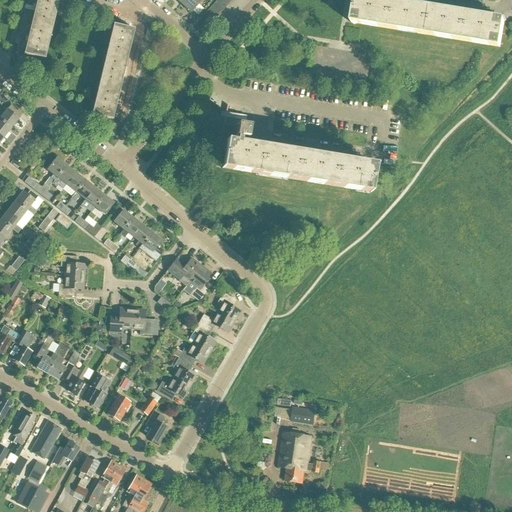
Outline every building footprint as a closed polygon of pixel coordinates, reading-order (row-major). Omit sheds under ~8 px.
[(26,0),(25,6),(47,11),(49,0),(26,0)] [(201,0),(185,0),(182,5),(187,10),(187,9),(191,13),(202,0),(201,0)] [(222,0),(217,0),(216,2),(224,9),(228,5),(222,0)] [(501,48),(505,24),(505,22),(505,20),(380,0),(355,0),(354,14),(352,24),(362,25),(501,48)] [(216,2),(212,6),(220,14),(224,9),(216,2)] [(25,6),(14,51),(40,57),(44,40),(43,39),(43,41),(40,40),(47,11),(25,6)] [(212,6),(208,10),(217,18),(220,14),(212,6)] [(217,18),(208,10),(204,15),(213,22),(217,18)] [(117,45),(111,71),(133,76),(144,32),(119,26),(113,49),(114,50),(115,44),(117,45)] [(101,98),(97,115),(122,121),(133,76),(111,71),(104,100),(101,99),(102,98),(101,98)] [(0,113),(0,120),(11,129),(19,120),(7,110),(3,116),(0,113)] [(0,135),(4,139),(11,129),(0,120),(0,135)] [(371,193),(375,167),(374,167),(375,166),(246,144),(248,128),(240,127),(236,126),(236,128),(224,126),(222,139),(227,140),(224,159),(222,169),(241,172),(371,193)] [(57,178),(66,166),(57,158),(47,170),(57,178)] [(66,185),(76,173),(66,166),(57,178),(54,181),(52,184),(56,188),(57,187),(62,190),(66,185)] [(66,185),(76,193),(85,181),(76,173),(66,185)] [(52,184),(54,181),(50,178),(44,185),(49,188),(52,184)] [(80,196),(85,200),(95,188),(85,181),(76,193),(71,199),(75,202),(80,196)] [(46,192),(49,188),(44,185),(42,188),(36,184),(32,189),(42,197),(46,192)] [(91,213),(95,208),(104,196),(95,188),(85,200),(91,205),(87,210),(91,213)] [(15,202),(27,211),(31,214),(34,210),(30,207),(38,197),(30,191),(27,195),(23,192),(15,202)] [(52,197),(47,192),(42,197),(48,202),(52,197)] [(104,196),(95,208),(104,215),(114,203),(104,196)] [(15,202),(7,211),(20,220),(27,211),(15,202)] [(56,208),(61,212),(65,206),(60,202),(56,208)] [(65,206),(61,212),(66,216),(70,210),(65,206)] [(0,220),(12,230),(17,234),(21,230),(16,226),(20,220),(7,211),(0,220)] [(114,223),(123,230),(133,218),(123,211),(114,223)] [(56,221),(67,229),(71,224),(60,215),(56,221)] [(75,222),(80,226),(84,221),(79,217),(75,222)] [(46,218),(42,223),(47,227),(51,222),(46,218)] [(123,230),(133,238),(142,226),(133,218),(123,230)] [(0,220),(0,235),(5,239),(12,230),(0,220)] [(80,226),(94,238),(102,228),(96,224),(93,228),(84,221),(80,226)] [(47,227),(42,223),(38,228),(43,232),(47,227)] [(133,238),(142,245),(152,233),(142,226),(133,238)] [(102,228),(94,238),(99,242),(107,232),(102,228)] [(142,245),(139,249),(155,262),(164,251),(158,245),(161,241),(152,233),(142,245)] [(31,237),(27,242),(33,246),(37,241),(31,237)] [(103,245),(108,249),(113,243),(108,239),(103,245)] [(33,246),(27,242),(23,247),(28,251),(33,246)] [(113,243),(108,249),(114,253),(118,248),(113,243)] [(66,268),(65,277),(83,278),(84,265),(73,264),(74,257),(61,256),(60,267),(66,268)] [(120,262),(126,266),(130,261),(125,256),(120,262)] [(19,257),(15,262),(20,266),(24,261),(19,257)] [(183,277),(190,282),(201,267),(191,259),(186,266),(177,259),(167,271),(179,281),(183,277)] [(130,261),(126,266),(131,270),(135,265),(130,261)] [(20,266),(15,262),(11,268),(16,272),(20,266)] [(201,267),(190,282),(197,287),(194,291),(193,290),(189,296),(192,298),(192,297),(199,302),(210,288),(208,287),(208,286),(207,283),(206,282),(211,275),(201,267)] [(83,278),(65,277),(64,285),(59,285),(59,287),(54,287),(54,294),(58,294),(58,296),(71,297),(72,290),(83,291),(83,278)] [(159,292),(165,284),(160,280),(154,288),(154,292),(157,295),(159,292)] [(9,294),(15,297),(22,285),(17,281),(9,294)] [(222,306),(217,313),(234,322),(240,311),(230,306),(234,300),(223,293),(217,303),(222,306)] [(44,296),(39,306),(45,309),(50,299),(44,296)] [(15,297),(12,302),(6,313),(12,316),(20,301),(15,297)] [(122,329),(131,329),(132,311),(120,310),(119,317),(110,316),(109,333),(122,334),(122,329)] [(132,311),(131,329),(140,330),(140,335),(158,336),(158,323),(144,323),(145,312),(132,311)] [(203,315),(198,325),(209,331),(212,325),(227,334),(234,322),(217,313),(213,321),(203,315)] [(188,342),(192,344),(209,354),(215,342),(206,337),(209,331),(198,325),(188,342)] [(20,336),(3,326),(0,331),(0,354),(1,355),(1,354),(3,355),(10,342),(15,344),(20,336)] [(102,333),(102,329),(97,327),(94,333),(100,336),(102,333)] [(15,344),(20,348),(13,360),(17,363),(16,364),(20,366),(21,365),(23,366),(31,352),(27,350),(33,338),(22,331),(20,336),(15,344)] [(36,368),(47,375),(64,345),(59,343),(53,354),(47,351),(54,339),(48,336),(33,360),(39,364),(36,368)] [(173,356),(178,359),(189,365),(193,359),(202,365),(209,354),(192,344),(188,352),(183,349),(182,353),(177,350),(173,356)] [(64,345),(47,375),(57,381),(68,364),(73,367),(79,356),(74,352),(67,363),(62,360),(69,348),(64,345)] [(78,359),(85,362),(91,350),(85,346),(78,359)] [(132,360),(118,351),(112,348),(108,355),(113,358),(128,367),(132,360)] [(177,371),(173,379),(189,388),(195,377),(186,371),(189,365),(178,359),(173,368),(177,371)] [(65,381),(70,384),(66,391),(75,397),(83,384),(80,382),(85,374),(79,371),(73,368),(65,381)] [(97,375),(90,387),(95,390),(87,403),(91,405),(91,407),(95,409),(96,408),(97,409),(105,395),(103,394),(109,383),(97,375)] [(189,388),(173,379),(168,386),(164,384),(158,393),(169,399),(173,393),(182,399),(189,388)] [(127,408),(127,407),(129,403),(118,396),(111,406),(113,407),(107,415),(112,418),(113,420),(115,422),(117,421),(119,422),(123,414),(124,415),(127,410),(126,409),(127,408)] [(2,398),(0,402),(0,423),(12,403),(2,398)] [(140,410),(147,416),(156,403),(149,398),(140,410)] [(290,422),(313,426),(315,412),(292,408),(290,422)] [(23,415),(11,434),(16,437),(12,443),(20,447),(23,442),(32,426),(30,425),(35,417),(27,412),(25,416),(23,415)] [(166,428),(160,424),(163,419),(154,413),(148,423),(146,426),(151,429),(146,437),(152,440),(151,442),(158,446),(163,437),(161,436),(166,428)] [(30,452),(43,460),(61,430),(48,422),(30,452)] [(285,482),(302,484),(304,472),(307,472),(312,437),(284,434),(279,469),(287,470),(285,482)] [(51,462),(59,467),(64,458),(72,462),(80,448),(69,442),(64,451),(60,448),(51,462)] [(74,492),(84,498),(88,491),(84,489),(87,483),(88,483),(91,478),(98,464),(98,461),(95,460),(93,461),(87,458),(80,472),(80,473),(78,478),(81,480),(74,492)] [(312,473),(319,474),(321,462),(313,461),(312,473)] [(103,490),(118,465),(112,462),(112,463),(110,462),(107,468),(106,467),(103,471),(104,472),(101,477),(104,479),(102,483),(99,481),(89,499),(90,499),(87,504),(94,508),(97,503),(96,503),(103,490)] [(39,482),(46,469),(38,465),(31,478),(39,482)] [(123,468),(118,465),(103,490),(96,503),(97,503),(102,506),(108,496),(110,497),(119,480),(121,481),(123,477),(122,476),(125,470),(123,469),(123,468)] [(124,502),(128,505),(143,480),(138,477),(137,478),(135,476),(126,492),(129,494),(124,502)] [(143,480),(128,505),(124,511),(132,511),(134,511),(135,511),(141,511),(147,504),(142,500),(150,485),(148,484),(149,483),(143,480)] [(37,490),(28,484),(17,504),(27,509),(37,490)] [(35,511),(45,494),(37,490),(27,509),(31,511),(35,511)]
